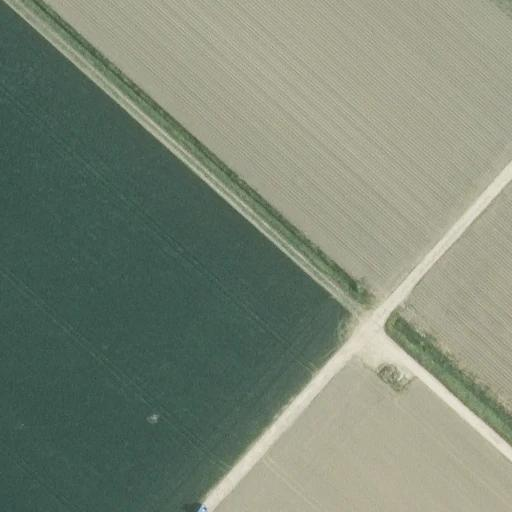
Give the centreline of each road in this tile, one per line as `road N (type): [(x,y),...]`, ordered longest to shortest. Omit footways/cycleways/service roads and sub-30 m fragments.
road 1 (track): [(207,511),(511,172)]
road 2 (track): [(368,332),(511,459)]
